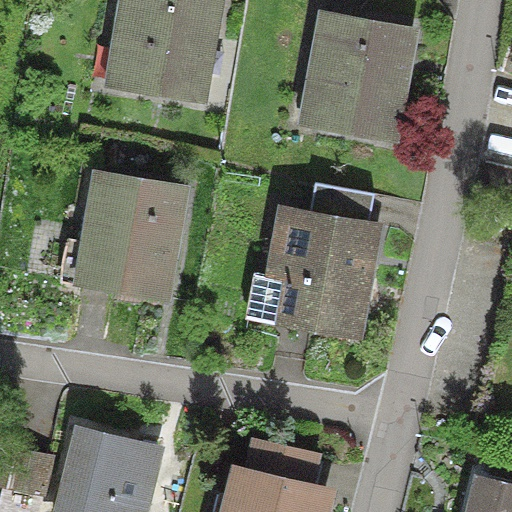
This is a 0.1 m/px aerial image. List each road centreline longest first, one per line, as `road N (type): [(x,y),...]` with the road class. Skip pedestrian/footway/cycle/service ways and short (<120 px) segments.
road 1 (residential): [(494,0),(417,428)]
road 2 (residential): [(0,348),(417,428)]
